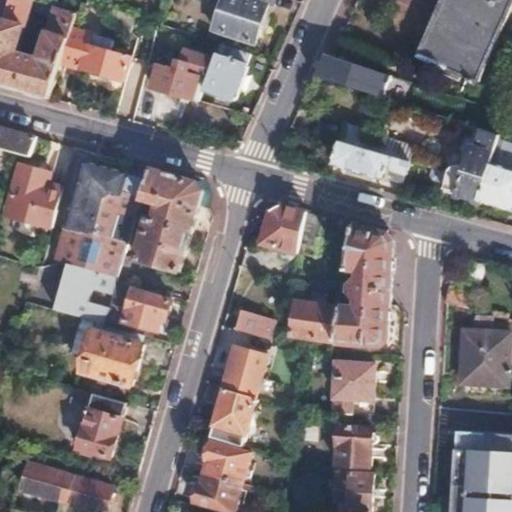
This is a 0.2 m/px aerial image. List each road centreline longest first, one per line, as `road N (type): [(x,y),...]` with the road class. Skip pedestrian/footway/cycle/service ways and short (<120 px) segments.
road 1 (residential): [(255,176),(165,511)]
road 2 (residential): [(409,511),(434,224)]
road 3 (residential): [(0,108),(255,176)]
road 4 (residential): [(328,0),(255,176)]
road 5 (residential): [(255,176),(434,224)]
